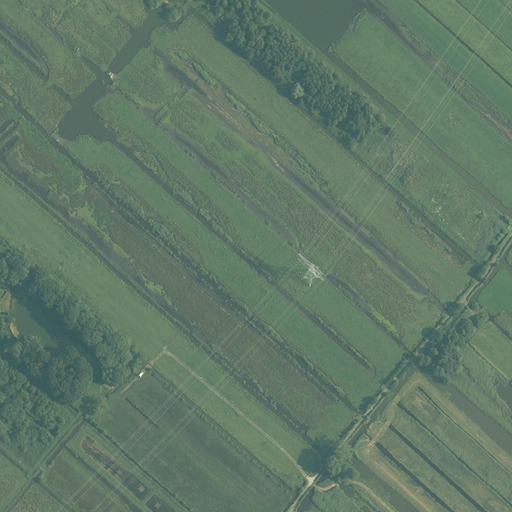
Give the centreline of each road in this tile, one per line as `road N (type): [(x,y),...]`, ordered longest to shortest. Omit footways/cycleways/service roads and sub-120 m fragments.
road 1 (track): [(511,235),(290,511)]
road 2 (track): [(318,488),(169,353),(145,371)]
road 3 (track): [(290,511),(141,367)]
